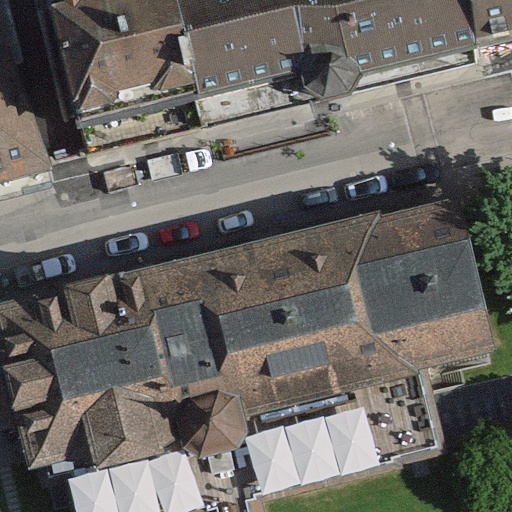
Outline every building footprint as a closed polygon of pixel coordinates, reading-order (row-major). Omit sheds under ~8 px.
[(83,151),(207,127),(176,0),(57,0),(43,4),(83,151)] [(473,63),(475,48),(470,0),(176,0),(207,127),(321,99),(473,63)] [(511,39),(511,0),(470,0),(475,48),(511,39)] [(0,46),(0,184),(54,171),(0,46)] [(0,364),(9,400),(35,502),(67,494),(71,511),(259,511),(259,509),(445,462),(427,387),(499,368),(457,202),(0,316),(0,364)]
